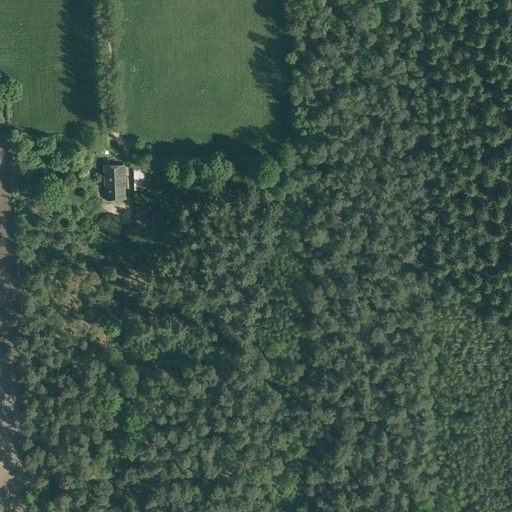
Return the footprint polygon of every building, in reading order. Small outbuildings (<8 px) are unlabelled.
[(104,164),(105,181),(125,180),(124,163),(104,164)] [(134,168),(134,180),(144,180),(144,167),(134,168)] [(125,180),(105,181),(105,186),(106,199),(126,198),(125,180)] [(144,180),(134,180),(134,190),(144,190),(144,180)] [(154,226),(154,203),(135,204),(137,227),(154,226)] [(114,215),(116,222),(124,220),(122,213),(114,215)]
